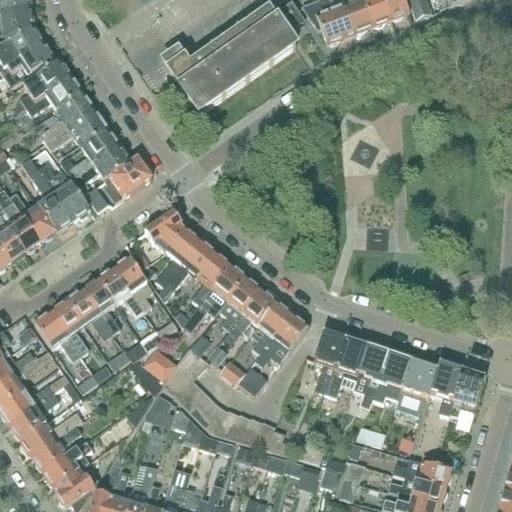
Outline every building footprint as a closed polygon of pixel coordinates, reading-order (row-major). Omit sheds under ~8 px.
[(31,4),(30,3),(29,0),(0,0),(0,18),(31,14),(31,11),(32,9),(31,4)] [(335,15),(329,0),(316,0),(319,6),(302,13),(318,36),(322,34),(327,50),(329,49),(332,50),(337,48),(339,45),(355,39),(344,11),(335,15)] [(374,32),(363,4),(361,0),(349,0),(352,8),(344,11),(355,39),(356,38),(360,40),(365,38),(366,35),(374,32)] [(392,25),(381,0),(370,0),(371,1),(363,4),(374,32),(375,31),(378,33),(383,31),(384,28),(392,25)] [(402,21),(409,18),(402,0),(381,0),(392,25),(395,26),(401,24),(402,21)] [(479,3),(481,0),(406,0),(416,26),(432,20),(425,4),(433,1),(435,0),(437,0),(440,17),(479,3)] [(293,36),(305,28),(291,9),(279,17),(293,36)] [(32,15),(31,14),(0,18),(0,25),(2,41),(0,41),(0,52),(5,50),(34,33),(33,26),(35,26),(33,15),(32,15)] [(277,27),(273,22),(269,16),(190,72),(178,55),(163,65),(169,74),(169,75),(182,94),(181,94),(199,120),(296,52),(278,26),(277,27)] [(0,78),(44,49),(40,44),(41,41),(38,37),(35,35),(34,33),(5,50),(0,52),(0,78)] [(51,56),(48,55),(44,49),(0,78),(5,87),(23,75),(29,84),(55,66),(54,63),(54,61),(51,56)] [(63,70),(60,66),(23,92),(29,100),(20,107),(26,115),(72,83),(67,77),(69,75),(65,70),(63,70)] [(78,88),(76,89),(72,83),(26,115),(31,123),(50,110),(56,118),(83,100),(82,97),(84,96),(78,88)] [(88,102),(85,103),(83,100),(56,118),(62,126),(43,139),(49,148),(94,116),(90,110),(91,107),(88,102)] [(101,122),(98,122),(94,116),(49,148),(54,156),(73,142),(79,151),(106,132),(104,129),(105,127),(101,122)] [(111,138),(109,136),(82,154),(88,163),(74,172),(68,163),(62,167),(74,185),(120,153),(116,147),(118,145),(112,137),(111,138)] [(127,159),(124,159),(120,153),(74,185),(80,193),(99,180),(104,188),(131,169),(130,167),(131,164),(127,159)] [(62,238),(68,234),(67,231),(73,227),(38,177),(29,164),(21,170),(34,188),(47,207),(38,212),(57,238),(59,237),(62,238)] [(147,174),(145,174),(138,164),(131,169),(104,188),(109,195),(106,197),(115,210),(123,204),(152,185),(150,182),(151,179),(147,174)] [(11,173),(6,166),(5,166),(0,169),(0,181),(11,174),(11,173)] [(63,195),(50,176),(46,171),(38,177),(73,227),(79,223),(82,224),(88,221),(87,217),(90,215),(86,211),(81,204),(71,189),(63,195)] [(97,218),(108,211),(96,194),(81,204),(86,211),(91,208),(97,218)] [(30,258),(34,255),(35,252),(40,248),(9,205),(3,197),(0,198),(0,207),(15,228),(8,234),(25,258),(27,257),(30,258)] [(37,214),(29,219),(16,200),(9,205),(40,248),(45,245),(48,246),(52,242),(52,239),(55,238),(37,214)] [(182,227),(177,219),(174,218),(145,238),(152,248),(166,258),(185,235),(184,234),(182,231),(182,227)] [(1,239),(0,237),(0,252),(11,268),(16,264),(19,265),(23,263),(24,259),(25,258),(8,234),(1,239)] [(189,236),(187,237),(185,235),(166,258),(174,265),(155,288),(163,294),(200,247),(194,242),(194,240),(189,236)] [(207,251),(206,252),(200,247),(163,294),(159,300),(165,308),(188,276),(196,283),(215,259),(214,259),(215,257),(207,251)] [(11,268),(0,252),(0,277),(1,278),(5,275),(5,272),(11,268)] [(148,271),(149,271),(139,257),(132,261),(142,275),(148,271)] [(219,260),(217,261),(215,259),(196,283),(204,289),(191,304),(199,310),(230,272),(226,268),(227,266),(219,260)] [(153,298),(130,264),(127,266),(126,264),(118,270),(119,272),(113,276),(144,318),(152,313),(145,303),(153,298)] [(148,271),(142,275),(149,286),(156,278),(148,271)] [(230,272),(199,310),(188,324),(196,331),(202,322),(219,301),(227,308),(246,284),(245,283),(246,282),(238,275),(237,277),(230,272)] [(135,324),(144,318),(113,276),(108,279),(105,279),(101,282),(101,284),(98,286),(115,311),(122,306),(135,324)] [(246,284),(227,308),(219,317),(227,324),(210,345),(218,351),(231,336),(261,296),(256,292),(257,291),(249,284),(248,286),(246,284)] [(107,316),(115,311),(98,286),(95,288),(93,287),(88,291),(88,293),(83,297),(112,340),(120,335),(107,316)] [(270,301),(267,301),(261,296),(231,336),(238,342),(250,326),(258,332),(277,308),(275,307),(274,304),(270,301)] [(104,346),(112,340),(83,297),(77,301),(74,301),(69,303),(69,306),(67,308),(84,333),(91,328),(104,346)] [(76,338),(84,333),(67,308),(64,310),(61,310),(57,312),(57,315),(52,318),(81,362),(89,356),(76,338)] [(277,308),(258,332),(250,342),(258,348),(254,354),(261,360),(292,321),(286,316),(286,314),(281,310),(278,310),(277,308)] [(175,322),(181,332),(188,324),(179,317),(175,322)] [(73,368),(81,362),(52,318),(45,323),(42,323),(38,326),(37,328),(35,330),(52,355),(60,349),(73,368)] [(298,326),(292,321),(261,360),(258,363),(266,369),(271,363),(279,369),(308,334),(306,332),(307,331),(299,324),(298,326)] [(157,337),(161,343),(177,333),(173,327),(157,337)] [(25,351),(37,342),(31,333),(19,342),(25,351)] [(5,353),(11,349),(3,337),(0,339),(0,367),(10,361),(5,353)] [(164,346),(161,343),(157,337),(141,348),(147,358),(164,346)] [(327,401),(336,375),(346,345),(324,337),(314,367),(324,370),(315,397),(327,401)] [(357,382),(368,352),(346,345),(336,375),(327,401),(337,404),(346,378),(357,382)] [(137,365),(147,358),(141,348),(126,358),(131,365),(133,368),(137,365)] [(194,349),(190,354),(200,363),(204,358),(194,349)] [(218,351),(208,363),(218,371),(228,359),(218,351)] [(375,404),(390,359),(368,352),(357,382),(351,397),(363,401),(358,412),(368,416),(374,404),(375,404)] [(165,393),(175,404),(193,387),(209,370),(190,354),(162,390),(165,393)] [(131,365),(126,358),(124,356),(108,368),(114,377),(131,365)] [(0,390),(37,365),(32,357),(15,368),(10,361),(0,367),(0,390)] [(19,389),(54,366),(49,358),(37,365),(0,390),(0,414),(24,397),(19,389)] [(165,384),(175,372),(158,359),(149,371),(165,384)] [(395,415),(411,367),(390,359),(375,404),(383,407),(384,407),(396,410),(395,415)] [(409,460),(419,425),(423,426),(431,400),(437,375),(424,371),(425,367),(415,364),(414,367),(411,367),(395,415),(407,419),(405,428),(409,429),(404,446),(386,441),(382,452),(409,460)] [(141,386),(151,379),(137,365),(133,368),(128,371),(141,386)] [(235,391),(245,379),(230,367),(221,379),(235,391)] [(450,420),(462,375),(440,367),(437,375),(431,400),(446,405),(442,418),(450,420)] [(93,380),(99,388),(112,380),(107,371),(93,380)] [(255,402),(268,385),(251,372),(238,389),(255,402)] [(473,426),(480,403),(485,383),(462,375),(450,420),(473,426)] [(151,379),(141,386),(137,389),(146,398),(149,395),(154,400),(165,393),(162,390),(151,379)] [(83,399),(99,388),(93,380),(78,391),(83,399)] [(65,393),(71,389),(65,381),(29,404),(24,397),(0,414),(0,416),(1,417),(1,420),(4,424),(6,425),(10,430),(54,400),(65,393)] [(175,404),(184,412),(201,394),(193,387),(175,404)] [(71,389),(65,393),(75,409),(82,404),(75,395),(71,389)] [(184,412),(192,420),(209,403),(201,394),(184,412)] [(60,409),(54,400),(10,430),(14,436),(14,438),(17,443),(20,445),(21,446),(46,429),(41,421),(60,409)] [(169,419),(172,409),(160,401),(145,425),(153,428),(156,416),(169,419)] [(151,402),(126,420),(134,432),(153,404),(151,402)] [(192,420),(204,432),(218,411),(209,403),(192,420)] [(211,439),(216,441),(228,418),(218,411),(204,432),(211,439)] [(185,436),(189,423),(180,415),(175,433),(185,436)] [(229,445),(239,422),(228,418),(216,441),(229,445)] [(32,463),(76,432),(83,427),(77,419),(52,436),(46,429),(21,446),(22,448),(22,451),(26,456),(28,457),(32,463)] [(229,445),(241,448),(251,425),(240,421),(229,445)] [(198,454),(203,437),(189,423),(185,436),(182,449),(198,454)] [(241,448),(252,452),(262,429),(251,424),(251,425),(241,448)] [(265,456),(273,437),(275,433),(263,428),(262,429),(252,452),(265,456)] [(386,441),(386,440),(362,431),(356,444),(382,452),(386,441)] [(43,477),(69,461),(76,456),(71,448),(82,441),(76,432),(32,463),(36,468),(36,471),(39,476),(42,476),(43,477)] [(203,437),(198,454),(214,459),(218,445),(208,442),(203,437)] [(273,437),(265,456),(284,461),(289,452),(281,448),(284,442),(273,437)] [(319,472),(324,459),(302,447),(293,464),(319,472)] [(54,494),(79,476),(86,471),(89,469),(84,462),(92,456),(87,448),(76,456),(69,461),(43,477),(47,484),(47,486),(51,491),(53,492),(54,494)] [(363,452),(354,449),(349,463),(358,466),(363,452)] [(249,471),(254,457),(240,452),(236,466),(249,471)] [(267,475),(271,464),(254,459),(251,470),(267,475)] [(450,477),(453,463),(439,459),(437,465),(435,473),(450,477)] [(284,477),(288,465),(271,461),(271,464),(267,475),(267,476),(283,480),(284,477)] [(435,473),(437,465),(423,462),(421,469),(435,473)] [(339,477),(342,468),(329,464),(326,473),(339,477)] [(288,465),(284,477),(301,482),(304,470),(288,465)] [(421,469),(411,466),(410,466),(408,475),(396,471),(393,482),(404,484),(416,487),(445,496),(447,489),(450,487),(451,482),(450,479),(450,477),(435,473),(421,469)] [(365,473),(361,471),(351,468),(345,484),(356,489),(358,489),(365,473)] [(95,494),(99,488),(86,471),(79,476),(54,494),(59,500),(57,501),(59,504),(58,506),(62,511),(63,511),(69,511),(71,511),(82,511),(91,499),(90,497),(95,494)] [(145,511),(152,492),(157,474),(148,472),(142,493),(135,491),(130,508),(128,511),(145,511)] [(332,495),(337,478),(325,475),(320,492),(332,495)] [(111,511),(119,482),(111,480),(105,501),(96,499),(92,511),(111,511)] [(122,506),(128,484),(119,482),(111,511),(128,511),(130,508),(122,506)] [(445,496),(416,487),(404,484),(402,492),(391,489),(388,498),(399,502),(411,505),(435,511),(440,511),(442,506),(445,505),(447,500),(445,497),(445,496)] [(356,489),(347,486),(345,486),(339,504),(352,507),(357,489),(356,489)] [(181,511),(187,494),(178,491),(175,502),(167,500),(163,511),(181,511)] [(216,511),(217,510),(222,493),(213,491),(208,508),(201,506),(199,511),(216,511)] [(155,511),(160,494),(152,492),(145,511),(155,511)] [(193,503),(195,496),(187,494),(181,511),(199,511),(201,506),(193,503)] [(511,511),(511,499),(505,497),(500,511),(511,511)] [(230,511),(233,502),(224,500),(221,511),(230,511)] [(435,511),(411,505),(399,502),(397,510),(386,507),(384,511),(435,511)]
